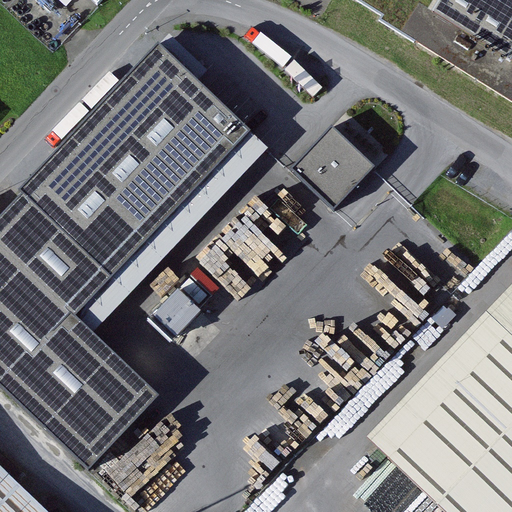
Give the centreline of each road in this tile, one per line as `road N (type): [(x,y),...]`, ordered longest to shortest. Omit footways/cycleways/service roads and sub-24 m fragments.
road 1 (unclassified): [(273,511),(511,262)]
road 2 (unclassified): [(0,164),(154,0)]
